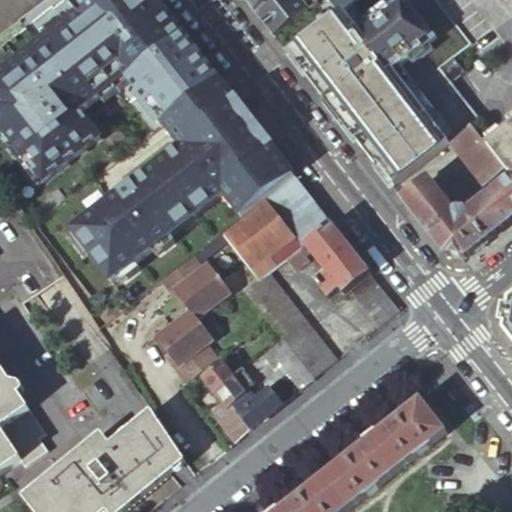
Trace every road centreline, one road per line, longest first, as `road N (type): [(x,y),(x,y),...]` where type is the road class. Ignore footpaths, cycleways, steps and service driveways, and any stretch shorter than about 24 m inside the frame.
road 1 (residential): [(205,0),(449,312)]
road 2 (unknown): [(235,483),(162,388),(133,387),(86,415),(66,412),(0,322)]
road 3 (residential): [(198,511),(449,312)]
road 4 (unknown): [(511,144),(498,109),(505,46),(485,0)]
